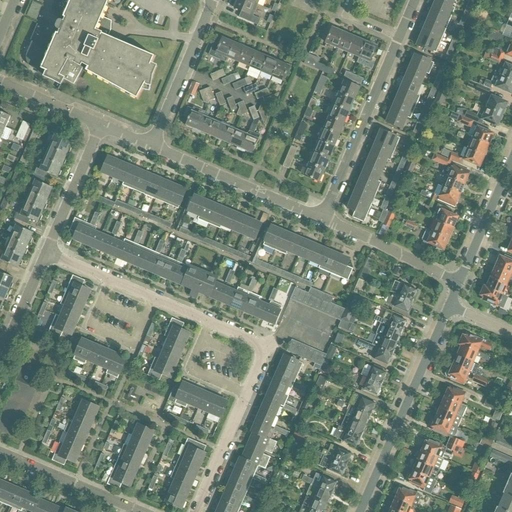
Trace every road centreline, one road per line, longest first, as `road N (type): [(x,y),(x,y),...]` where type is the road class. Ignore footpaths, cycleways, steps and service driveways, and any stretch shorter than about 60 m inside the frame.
road 1 (residential): [(197,511),(267,346),(47,253)]
road 2 (residential): [(360,511),(449,306)]
road 3 (residential): [(322,218),(400,36)]
road 4 (residential): [(322,218),(151,145)]
road 5 (residential): [(151,145),(213,0)]
road 6 (residential): [(144,511),(0,450)]
road 7 (residential): [(459,282),(322,218)]
road 8 (residential): [(47,253),(100,125)]
road 9 (residential): [(459,282),(511,159)]
